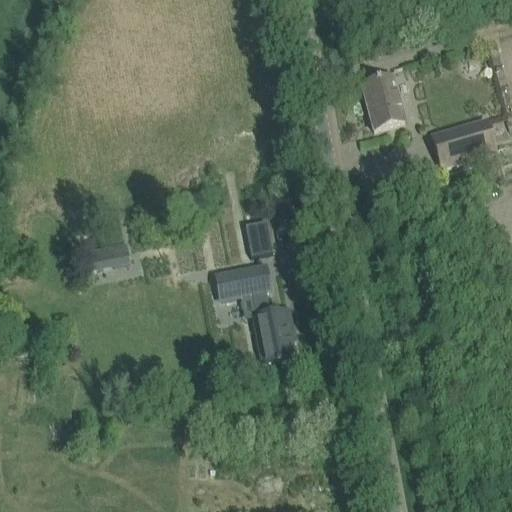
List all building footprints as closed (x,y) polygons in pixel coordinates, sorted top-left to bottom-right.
[(373,135),(392,130),(404,127),(392,82),(361,90),(373,135)] [(441,173),(460,167),(495,157),(485,124),(451,134),(432,140),(441,173)] [(266,227),(245,231),(251,262),(272,258),(266,227)] [(263,269),(216,278),(221,304),(251,298),(255,320),(253,321),(262,369),(275,367),(276,369),(280,368),(280,366),(293,363),(288,336),(292,336),(288,315),(270,318),(265,296),(268,295),(263,269)] [(45,332),(21,335),(23,352),(47,348),(45,332)]
